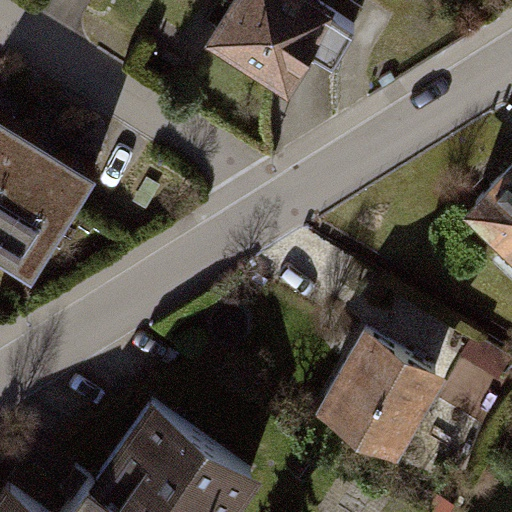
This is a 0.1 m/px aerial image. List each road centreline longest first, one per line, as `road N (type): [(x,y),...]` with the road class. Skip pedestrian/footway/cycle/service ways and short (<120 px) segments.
road 1 (residential): [(0,20),(287,204)]
road 2 (residential): [(287,204),(0,382)]
road 3 (residential): [(511,66),(287,204)]
